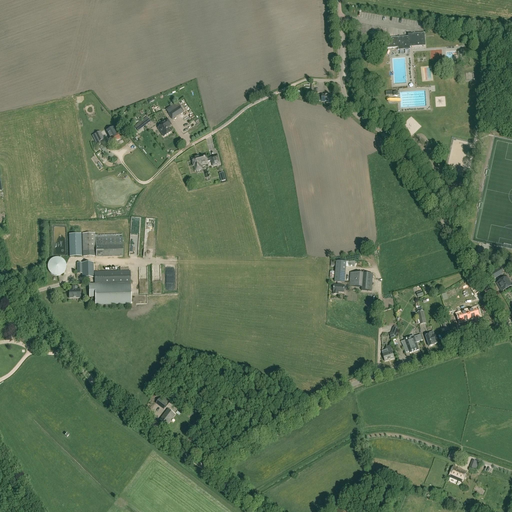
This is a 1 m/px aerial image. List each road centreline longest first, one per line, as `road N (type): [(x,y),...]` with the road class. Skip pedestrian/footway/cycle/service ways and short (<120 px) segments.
road 1 (unclassified): [(510,325),(390,140),(351,109),(341,80),(337,0)]
road 2 (unclassified): [(207,471),(353,383),(510,325)]
road 3 (unclassified): [(207,471),(99,388),(0,278)]
